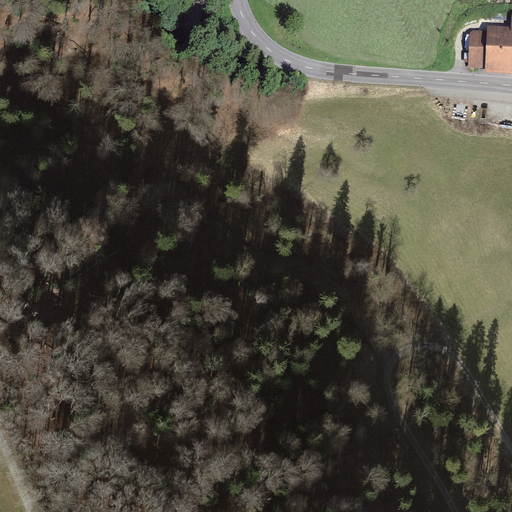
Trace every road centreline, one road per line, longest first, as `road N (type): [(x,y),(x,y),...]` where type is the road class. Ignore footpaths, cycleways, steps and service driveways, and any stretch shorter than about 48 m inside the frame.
road 1 (track): [(459,511),(386,371),(391,345),(406,331),(454,358),(511,451)]
road 2 (tertiary): [(511,87),(301,68),(260,46),(236,0)]
